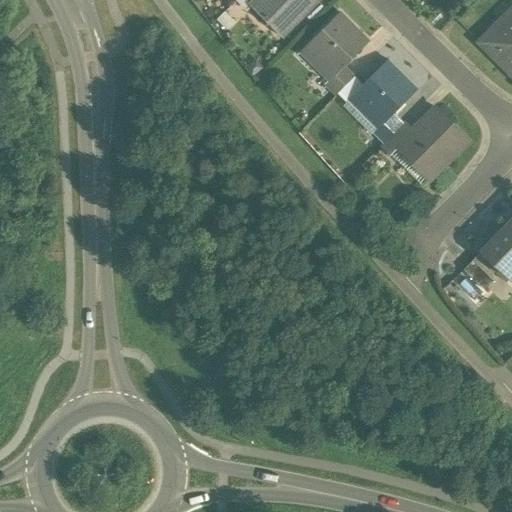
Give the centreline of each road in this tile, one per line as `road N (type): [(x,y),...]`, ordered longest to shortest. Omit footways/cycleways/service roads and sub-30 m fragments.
road 1 (track): [(164,0),(511,393)]
road 2 (residential): [(102,406),(92,68),(69,0)]
road 3 (secondary): [(397,511),(287,486),(175,475)]
road 4 (residential): [(370,0),(511,143)]
road 5 (residential): [(511,158),(427,243)]
